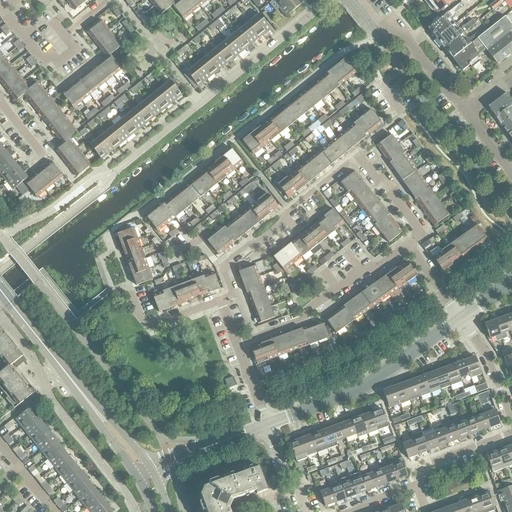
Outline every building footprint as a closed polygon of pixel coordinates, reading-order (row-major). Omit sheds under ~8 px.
[(71,0),(68,2),(75,11),(88,0),(71,0)] [(175,3),(172,0),(161,0),(154,6),(161,15),(172,5),(175,3)] [(181,0),(178,0),(175,3),(172,5),(184,20),(192,13),(181,0)] [(200,7),(194,0),(181,0),(192,13),(200,7)] [(279,8),(289,0),(272,0),(273,0),(279,8)] [(300,5),(296,0),(289,0),(279,8),(286,17),(300,5)] [(434,0),(428,6),(432,11),(434,10),(437,13),(452,0),(434,0)] [(495,0),(489,5),(493,9),(502,2),(500,0),(495,0)] [(219,15),(225,10),(221,6),(216,11),(219,15)] [(214,19),(219,15),(216,11),(210,15),(214,19)] [(271,29),(259,14),(251,21),(262,36),(271,29)] [(437,40),(456,25),(447,14),(428,28),(437,40)] [(470,43),(452,58),(463,71),(470,65),(472,68),(480,62),(476,57),(478,55),(474,50),(481,44),(486,50),(497,64),(511,52),(511,35),(510,33),(511,32),(511,25),(506,17),(470,43)] [(462,34),(476,23),(473,18),(459,29),(456,25),(437,40),(445,49),(463,34),(462,34)] [(94,41),(109,30),(102,21),(88,33),(94,41)] [(251,21),(242,28),(254,42),(262,36),(251,21)] [(216,27),(213,30),(219,38),(222,35),(216,27)] [(254,42),(242,28),(235,34),(246,48),(254,42)] [(109,30),(94,41),(101,49),(115,38),(109,30)] [(246,48),(235,34),(227,40),(238,55),(246,48)] [(463,34),(445,49),(452,58),(470,43),(463,34)] [(122,46),(115,38),(101,49),(107,57),(110,55),(122,46)] [(227,40),(219,47),(230,61),(238,55),(227,40)] [(230,61),(219,47),(211,53),(222,67),(230,61)] [(211,53),(203,59),(214,74),(222,67),(211,53)] [(110,55),(107,57),(102,62),(113,76),(122,69),(110,55)] [(0,74),(11,65),(5,57),(0,61),(0,74)] [(203,59),(195,66),(207,80),(214,74),(203,59)] [(345,59),(336,66),(347,80),(356,73),(352,69),(345,59)] [(102,62),(94,68),(106,82),(113,76),(102,62)] [(17,73),(11,65),(0,74),(0,81),(3,85),(17,73)] [(207,80),(195,66),(187,72),(198,87),(207,80)] [(347,80),(336,66),(327,73),(338,87),(347,80)] [(356,66),(352,69),(356,73),(360,78),(363,75),(356,66)] [(106,82),(94,68),(86,74),(98,89),(106,82)] [(24,81),(17,73),(3,85),(9,93),(24,81)] [(327,73),(318,80),(330,94),(338,87),(327,73)] [(98,89),(86,74),(78,81),(90,95),(98,89)] [(318,80),(310,87),(321,101),(330,94),(318,80)] [(30,89),(24,81),(9,93),(16,101),(24,95),(24,94),(30,89)] [(90,95),(78,81),(70,87),(82,102),(90,95)] [(162,88),(174,102),(182,95),(170,81),(162,88)] [(38,82),(30,89),(24,94),(24,95),(30,102),(45,91),(38,82)] [(125,90),(130,86),(127,82),(122,86),(125,90)] [(119,94),(125,90),(122,86),(116,91),(119,94)] [(82,102),(70,87),(62,94),(73,108),(82,102)] [(321,101),(310,87),(301,94),(313,108),(321,101)] [(174,102),(162,88),(154,94),(166,108),(174,102)] [(51,100),(45,91),(30,102),(37,111),(51,100)] [(154,94),(146,100),(158,115),(166,108),(154,94)] [(301,94),(293,100),(304,114),(313,108),(301,94)] [(511,102),(506,94),(488,107),(511,139),(511,102)] [(109,103),(114,99),(111,95),(106,99),(109,103)] [(103,107),(109,103),(106,99),(100,103),(103,107)] [(51,100),(37,111),(44,120),(58,108),(51,100)] [(158,115),(146,100),(138,107),(150,121),(158,115)] [(304,114),(293,100),(285,107),(296,121),(304,114)] [(93,116),(98,112),(95,107),(90,112),(93,116)] [(150,121),(138,107),(130,113),(142,127),(150,121)] [(296,121),(285,107),(276,114),(287,128),(296,121)] [(65,117),(58,108),(44,120),(51,128),(65,117)] [(371,110),(362,117),(374,131),(382,124),(378,118),(371,110)] [(87,120),(93,116),(90,112),(85,115),(84,116),(87,120)] [(130,113),(122,119),(134,134),(142,127),(130,113)] [(287,128),(276,114),(268,121),(279,135),(287,128)] [(382,115),(378,118),(382,124),(386,121),(382,115)] [(65,117),(51,128),(57,137),(72,125),(65,117)] [(362,117),(354,124),(365,138),(374,131),(362,117)] [(134,134),(122,119),(114,126),(126,140),(134,134)] [(95,124),(92,120),(87,124),(89,128),(95,124)] [(279,135),(268,121),(259,128),(270,142),(279,135)] [(354,124),(345,130),(357,144),(365,138),(354,124)] [(79,134),(72,125),(57,137),(64,145),(71,140),(77,135),(79,134)] [(126,140),(114,126),(106,132),(118,147),(126,140)] [(259,128),(251,134),(262,148),(270,142),(259,128)] [(345,130),(337,137),(348,151),(357,144),(345,130)] [(118,147),(106,132),(98,139),(110,153),(118,147)] [(262,148),(251,134),(242,141),(254,155),(262,148)] [(383,155),(398,144),(391,135),(377,146),(383,155)] [(337,137),(329,144),(340,158),(348,151),(337,137)] [(110,153),(98,139),(90,145),(102,160),(110,153)] [(64,145),(56,151),(63,160),(77,148),(71,140),(64,145)] [(340,158),(329,144),(320,151),(331,165),(340,158)] [(404,153),(398,144),(383,155),(390,164),(404,153)] [(2,146),(0,147),(0,160),(12,151),(9,148),(5,151),(2,146)] [(77,148),(63,160),(70,168),(84,157),(77,148)] [(232,149),(223,156),(234,171),(243,163),(232,149)] [(14,154),(12,151),(0,160),(0,173),(14,162),(10,158),(14,154)] [(320,151),(312,157),(323,171),(331,165),(320,151)] [(411,162),(404,153),(390,164),(396,172),(411,162)] [(234,171),(223,156),(215,163),(226,177),(234,171)] [(84,157),(70,168),(77,177),(91,165),(84,157)] [(323,171),(312,157),(303,164),(314,178),(323,171)] [(18,167),(14,162),(0,173),(0,174),(6,182),(24,167),(22,164),(18,167)] [(41,170),(53,185),(63,177),(51,162),(41,170)] [(411,162),(396,172),(402,181),(417,171),(411,162)] [(226,177),(215,163),(206,170),(217,184),(226,177)] [(314,178),(303,164),(295,171),(306,185),(314,178)] [(20,184),(27,179),(23,173),(27,170),(24,167),(6,182),(13,190),(20,184)] [(53,185),(41,170),(33,177),(45,191),(53,185)] [(206,170),(198,177),(209,191),(217,184),(206,170)] [(295,171),(286,178),(298,192),(306,185),(295,171)] [(417,171),(402,181),(409,190),(423,180),(417,171)] [(348,192),(362,181),(355,172),(341,183),(348,192)] [(27,179),(20,184),(26,191),(29,188),(36,198),(45,191),(33,177),(28,180),(27,179)] [(209,191),(198,177),(189,183),(200,197),(209,191)] [(298,192),(286,178),(277,185),(286,195),(289,199),(298,192)] [(429,188),(423,180),(409,190),(415,199),(429,188)] [(362,181),(348,192),(354,200),(368,189),(362,181)] [(189,183),(181,190),(192,204),(200,197),(189,183)] [(436,197),(429,188),(415,199),(421,208),(436,197)] [(368,189),(354,200),(361,209),(375,198),(368,189)] [(192,204),(181,190),(172,197),(184,211),(192,204)] [(267,193),(258,200),(269,214),(278,207),(267,193)] [(172,197),(164,204),(175,218),(184,211),(172,197)] [(436,197),(421,208),(427,216),(442,206),(436,197)] [(382,206),(375,198),(361,209),(368,217),(382,206)] [(269,214),(258,200),(250,207),(261,221),(269,214)] [(175,218),(164,204),(155,211),(167,224),(175,218)] [(389,214),(382,206),(368,217),(375,226),(389,214)] [(449,215),(442,206),(427,216),(434,226),(449,215)] [(261,221),(250,207),(241,214),(252,228),(261,221)] [(333,209),(324,216),(335,230),(344,223),(333,209)] [(167,224),(155,211),(147,218),(158,232),(167,224)] [(252,228),(241,214),(233,221),(244,235),(252,228)] [(395,223),(389,214),(375,226),(381,234),(395,223)] [(335,230),(324,216),(316,223),(327,237),(335,230)] [(244,235),(233,221),(224,227),(236,241),(244,235)] [(316,223),(307,230),(318,244),(327,237),(316,223)] [(395,223),(381,234),(388,243),(402,232),(395,223)] [(477,225),(468,232),(479,246),(488,240),(477,225)] [(224,227),(216,234),(227,248),(236,241),(224,227)] [(121,245),(138,239),(134,228),(123,232),(120,233),(117,234),(121,245)] [(307,230),(299,237),(310,251),(318,244),(307,230)] [(479,246),(468,232),(459,238),(470,253),(479,246)] [(227,248),(216,234),(207,241),(218,255),(227,248)] [(299,237),(290,243),(302,257),(310,251),(299,237)] [(459,238),(451,244),(461,259),(470,253),(459,238)] [(138,239),(121,245),(125,255),(142,249),(138,239)] [(302,257),(290,243),(282,250),(293,264),(302,257)] [(461,259),(451,244),(442,251),(452,265),(461,259)] [(142,249),(125,255),(128,265),(145,259),(142,249)] [(293,264),(282,250),(273,257),(284,271),(293,264)] [(452,265),(442,251),(433,257),(443,272),(452,265)] [(145,259),(128,265),(132,275),(149,269),(145,259)] [(406,262),(396,268),(407,283),(416,276),(406,262)] [(243,283),(259,276),(255,266),(239,272),(243,283)] [(396,268),(388,274),(398,289),(407,283),(396,268)] [(149,269),(132,275),(136,286),(153,280),(149,269)] [(203,276),(210,293),(220,289),(214,272),(203,276)] [(388,274),(379,281),(389,295),(398,289),(388,274)] [(203,276),(193,280),(200,297),(210,293),(203,276)] [(263,287),(259,276),(243,283),(246,293),(263,287)] [(200,297),(193,280),(183,284),(189,301),(200,297)] [(379,281),(370,287),(380,302),(389,295),(379,281)] [(183,284),(173,288),(179,304),(189,301),(183,284)] [(267,297),(263,287),(246,293),(250,303),(267,297)] [(370,287),(361,293),(372,308),(380,302),(370,287)] [(179,304),(173,288),(163,291),(169,308),(179,304)] [(169,308),(163,291),(152,295),(159,312),(169,308)] [(361,293),(352,300),(363,314),(372,308),(361,293)] [(270,306),(267,297),(250,303),(254,313),(270,306)] [(352,300),(344,306),(354,320),(363,314),(352,300)] [(275,317),(270,306),(254,313),(258,324),(275,317)] [(354,320),(344,306),(335,312),(345,327),(354,320)] [(345,327),(335,312),(325,319),(336,333),(345,327)] [(510,331),(505,317),(495,320),(502,340),(508,337),(506,333),(510,331)] [(502,340),(495,320),(484,324),(490,338),(495,337),(496,342),(502,340)] [(312,325),(318,342),(329,338),(322,321),(312,325)] [(312,325),(302,329),(308,346),(318,342),(312,325)] [(9,365),(10,366),(13,363),(17,368),(26,360),(0,327),(0,362),(0,366),(3,370),(9,365)] [(302,329),(292,333),(298,349),(308,346),(302,329)] [(298,349),(292,333),(281,336),(288,353),(298,349)] [(281,336),(271,340),(277,357),(288,353),(281,336)] [(277,357),(271,340),(261,344),(267,361),(277,357)] [(267,361),(261,344),(250,348),(257,364),(267,361)] [(471,378),(482,374),(475,357),(464,361),(470,375),(471,378)] [(470,375),(464,361),(455,364),(460,378),(470,375)] [(460,378),(455,364),(444,368),(451,386),(461,382),(460,378)] [(29,390),(10,366),(9,365),(3,370),(0,372),(0,387),(8,397),(6,399),(14,409),(29,397),(36,391),(33,387),(29,390)] [(451,386),(444,368),(434,372),(439,386),(441,389),(451,386)] [(434,372),(424,376),(429,390),(439,386),(434,372)] [(429,390),(424,376),(414,379),(419,393),(429,390)] [(234,377),(228,379),(225,380),(228,389),(237,386),(234,377)] [(414,379),(404,383),(410,401),(421,397),(419,393),(414,379)] [(404,383),(393,387),(398,401),(400,405),(410,401),(404,383)] [(488,389),(486,383),(474,388),(477,393),(488,389)] [(398,401),(393,387),(383,391),(388,405),(398,401)] [(489,391),(478,395),(479,400),(480,401),(491,397),(489,391)] [(484,414),(489,428),(500,424),(493,406),(483,410),(484,414)] [(22,428),(37,416),(30,408),(16,419),(22,428)] [(372,413),(377,427),(387,423),(382,409),(372,413)] [(372,413),(361,417),(367,434),(378,430),(377,427),(372,413)] [(479,432),(474,418),(473,414),(463,418),(469,436),(479,432)] [(484,414),(474,418),(479,432),(489,428),(484,414)] [(37,416),(22,428),(29,436),(43,424),(37,416)] [(367,434),(361,417),(351,420),(356,434),(358,438),(367,434)] [(469,436),(463,418),(453,422),(454,425),(459,439),(469,436)] [(351,420),(341,424),(346,438),(356,434),(351,420)] [(438,431),(434,433),(439,447),(449,443),(444,429),(442,423),(436,425),(438,431)] [(43,424),(29,436),(35,444),(49,432),(43,424)] [(341,424),(331,428),(336,442),(346,438),(341,424)] [(454,425),(444,429),(449,443),(459,439),(454,425)] [(331,428),(321,431),(327,449),(337,445),(336,442),(331,428)] [(327,449),(321,431),(310,435),(316,449),(317,453),(327,449)] [(56,440),(49,432),(35,444),(41,452),(56,440)] [(434,433),(423,436),(429,451),(439,447),(434,433)] [(316,449),(310,435),(300,439),(306,453),(316,449)] [(429,451),(423,436),(413,440),(419,454),(429,451)] [(306,453),(300,439),(290,443),(295,457),(306,453)] [(62,448),(56,440),(41,452),(48,459),(62,448)] [(419,454),(413,440),(403,444),(408,458),(419,454)] [(511,465),(511,460),(507,447),(497,451),(503,468),(511,465)] [(62,448),(48,459),(54,467),(69,456),(62,448)] [(503,468),(497,451),(486,455),(493,472),(503,468)] [(69,456),(54,467),(60,475),(75,464),(69,456)] [(390,462),(397,480),(407,476),(401,458),(390,462)] [(397,480),(390,462),(380,466),(381,470),(386,484),(397,480)] [(75,464),(60,475),(67,483),(81,472),(75,464)] [(259,467),(248,471),(256,491),(257,494),(267,490),(259,467)] [(376,488),(371,473),(370,470),(360,474),(366,491),(376,488)] [(386,484),(381,470),(371,473),(376,488),(386,484)] [(248,471),(229,478),(236,499),(256,491),(248,471)] [(88,480),(81,472),(67,483),(73,491),(88,480)] [(360,474),(350,477),(357,497),(366,493),(367,492),(366,491),(360,474)] [(339,481),(346,499),(346,500),(347,500),(357,497),(350,477),(339,481)] [(229,478),(209,485),(203,488),(201,494),(200,494),(206,511),(230,511),(229,509),(220,505),(224,496),(233,500),(236,499),(229,478)] [(94,488),(88,480),(73,491),(79,499),(94,488)] [(339,481),(329,485),(336,503),(346,499),(339,481)] [(336,503),(329,485),(319,489),(325,506),(336,503)] [(503,501),(511,497),(511,485),(499,490),(503,501)] [(94,488),(79,499),(86,507),(100,496),(94,488)] [(488,492),(478,496),(483,511),(489,511),(496,510),(494,504),(493,504),(488,492)] [(96,511),(107,504),(100,496),(86,507),(89,511),(96,511)] [(229,509),(233,500),(224,496),(220,505),(229,509)] [(483,511),(478,496),(468,500),(471,511),(483,511)] [(511,497),(503,501),(507,511),(511,509),(511,497)] [(457,504),(460,511),(471,511),(468,500),(457,504)]
